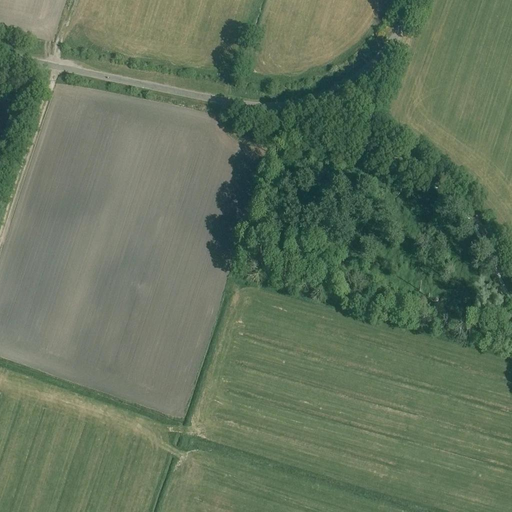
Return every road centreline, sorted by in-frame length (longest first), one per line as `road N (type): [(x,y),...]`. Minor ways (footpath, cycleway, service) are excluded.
road 1 (unclassified): [(0,55),(210,99),(295,104),(329,94),(368,68),(412,0)]
road 2 (track): [(0,239),(73,0)]
road 3 (track): [(377,145),(463,204),(511,296)]
